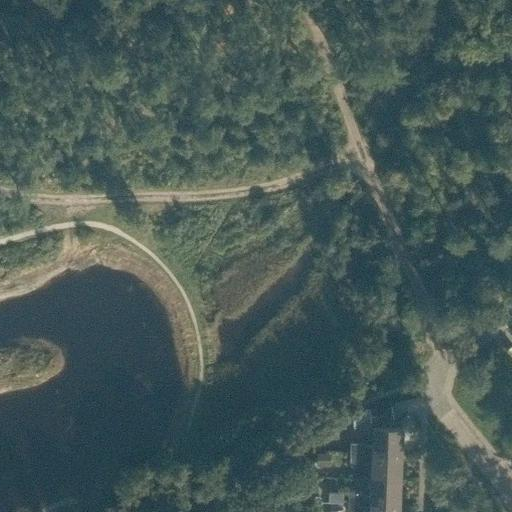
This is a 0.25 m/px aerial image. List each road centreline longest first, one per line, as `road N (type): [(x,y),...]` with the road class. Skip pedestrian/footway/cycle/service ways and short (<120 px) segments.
road 1 (residential): [(501,486),(436,403),(431,381),(446,356),(511,301)]
road 2 (track): [(357,152),(441,361)]
road 3 (track): [(299,0),(357,152)]
